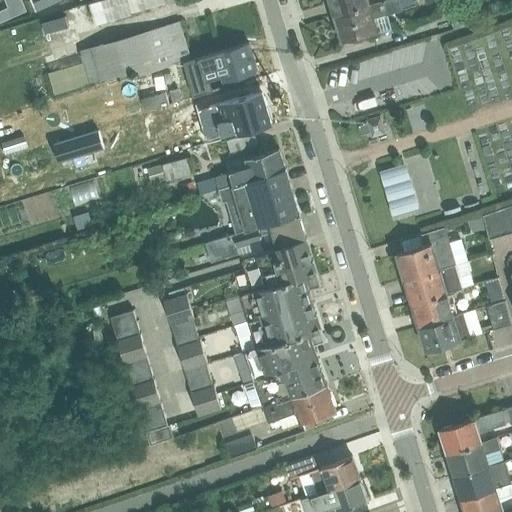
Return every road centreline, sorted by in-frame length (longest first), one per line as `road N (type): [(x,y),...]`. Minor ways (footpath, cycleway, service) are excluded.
road 1 (residential): [(275,0),(397,400)]
road 2 (residential): [(511,364),(397,400)]
